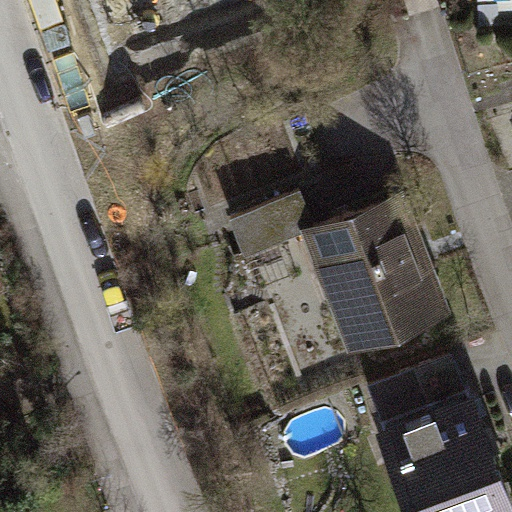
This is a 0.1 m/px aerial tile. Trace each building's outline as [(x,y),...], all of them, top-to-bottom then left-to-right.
[(219,0),(225,17),(280,0),(279,0),(219,0)] [(167,5),(137,15),(142,29),(172,20),(167,5)] [(479,11),(479,32),(502,32),(502,11),(479,11)] [(302,237),(350,361),(453,322),(406,198),(312,233),(302,237)] [(299,199),(234,224),(246,258),(302,237),(312,233),(299,199)] [(381,421),(469,387),(454,350),(366,384),(381,421)] [(469,387),(381,421),(415,511),(511,511),(511,488),(473,386),(469,387)]
